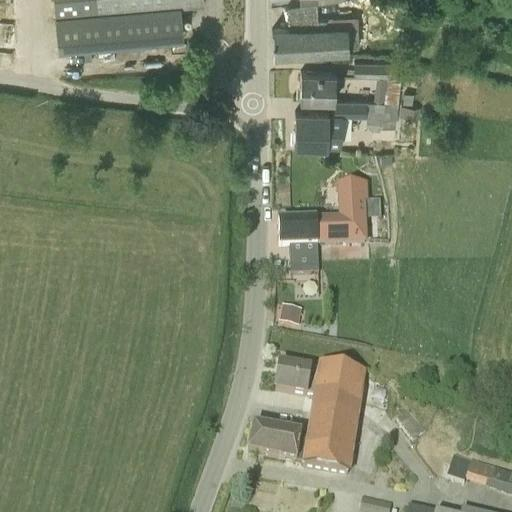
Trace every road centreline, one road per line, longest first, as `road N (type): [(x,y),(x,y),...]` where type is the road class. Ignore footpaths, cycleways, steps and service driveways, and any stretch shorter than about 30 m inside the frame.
road 1 (unclassified): [(196,511),(236,402),(253,316),(257,0)]
road 2 (track): [(0,78),(132,100),(257,108)]
